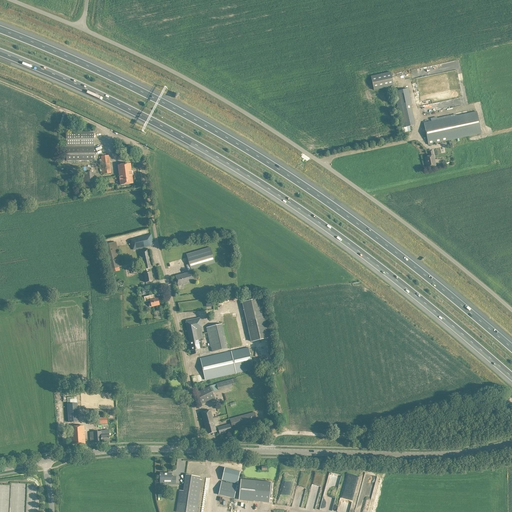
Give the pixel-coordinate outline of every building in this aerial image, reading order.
[(391,72),(371,76),(374,90),(394,86),(391,72)] [(415,125),(414,120),(410,105),(411,105),(408,89),(395,92),(401,123),(402,128),(406,127),(415,125)] [(477,112),(424,123),(429,145),(481,134),(477,112)] [(66,135),(66,161),(94,160),(94,135),(66,135)] [(427,168),(432,167),(436,166),(433,156),(432,150),(428,151),(429,155),(430,155),(430,156),(425,157),(426,162),(425,162),(427,168)] [(101,156),(102,161),(103,174),(111,173),(109,155),(101,156)] [(118,165),(119,170),(120,185),(133,184),(131,164),(118,165)] [(81,173),(83,190),(94,189),(93,172),(81,173)] [(151,234),(146,235),(130,239),(133,250),(151,245),(150,242),(153,242),(151,234)] [(107,269),(121,266),(115,242),(101,245),(107,269)] [(186,254),(189,264),(194,263),(196,268),(215,263),(210,247),(186,254)] [(140,252),(144,270),(148,269),(152,268),(149,250),(140,252)] [(148,269),(144,270),(144,273),(146,283),(153,281),(151,272),(149,273),(148,269)] [(191,272),(180,275),(175,276),(178,286),(194,281),(191,272)] [(149,301),(150,303),(148,304),(149,307),(151,306),(152,307),(159,305),(158,299),(155,299),(154,295),(144,297),(145,302),(149,301)] [(243,302),(252,341),(271,337),(262,298),(243,302)] [(186,321),(190,340),(203,338),(201,328),(202,327),(200,318),(186,321)] [(222,324),(212,326),(207,327),(212,352),(227,348),(222,324)] [(203,338),(190,340),(193,355),(199,353),(199,349),(203,348),(201,341),(203,340),(202,339),(203,339),(203,338)] [(249,348),(231,352),(236,373),(253,369),(249,348)] [(236,373),(231,352),(201,359),(205,380),(236,373)] [(216,384),(218,390),(232,386),(230,380),(216,384)] [(196,393),(202,404),(215,397),(210,386),(196,393)] [(67,404),(68,422),(78,422),(77,404),(67,404)] [(202,413),(207,434),(216,432),(211,410),(202,413)] [(218,428),(218,429),(220,434),(232,431),(231,428),(232,428),(257,422),(255,412),(230,419),(231,424),(218,428)] [(71,427),(72,440),(72,445),(85,444),(84,426),(71,427)] [(90,432),(91,443),(110,442),(109,431),(100,431),(90,432)] [(225,468),(223,473),(222,480),(237,484),(240,472),(225,468)] [(176,482),(176,477),(171,477),(171,473),(160,473),(160,475),(160,476),(160,482),(167,482),(171,482),(171,485),(176,485),(176,484),(176,482)] [(356,487),(359,476),(348,473),(345,481),(351,483),(350,486),(356,487)] [(178,511),(196,511),(200,491),(201,480),(199,479),(199,477),(185,475),(183,489),(179,489),(179,492),(176,511),(178,511)] [(239,499),(269,503),(271,483),(241,479),(239,499)] [(218,495),(233,499),(237,485),(222,481),(218,495)]
